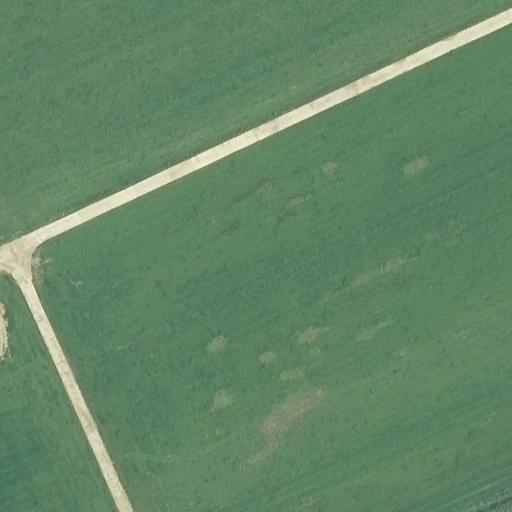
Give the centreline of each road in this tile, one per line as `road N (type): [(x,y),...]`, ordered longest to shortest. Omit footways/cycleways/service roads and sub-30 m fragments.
road 1 (track): [(511,19),(0,257)]
road 2 (track): [(127,511),(8,253)]
